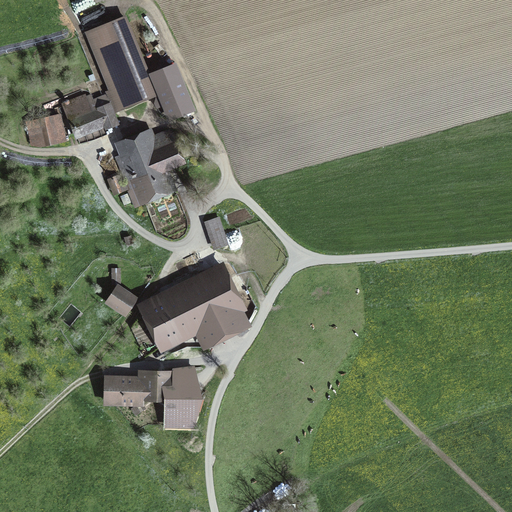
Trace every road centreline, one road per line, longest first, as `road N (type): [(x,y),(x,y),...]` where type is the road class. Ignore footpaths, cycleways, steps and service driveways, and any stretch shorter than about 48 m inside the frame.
road 1 (track): [(175,247),(110,345),(0,453)]
road 2 (track): [(143,0),(240,194)]
